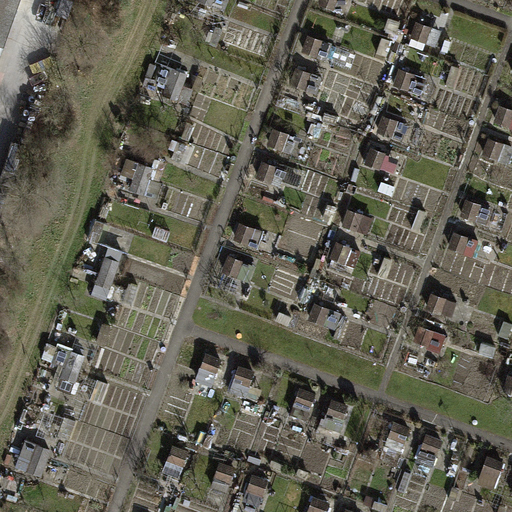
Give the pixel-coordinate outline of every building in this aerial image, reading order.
[(0,0),(0,40),(14,0),(0,0)] [(56,0),(52,11),(63,15),(68,0),(56,0)] [(203,0),(225,9),(228,0),(203,0)] [(346,10),(349,0),(321,0),(321,2),(346,10)] [(386,28),(395,33),(401,22),(392,17),(386,28)] [(436,46),(442,29),(418,20),(412,36),(436,46)] [(210,43),(217,46),(224,28),(217,26),(210,43)] [(303,49),(328,59),(334,42),(309,33),(303,49)] [(184,84),(189,71),(164,62),(157,78),(168,82),(164,92),(188,101),(193,88),(184,84)] [(316,92),(323,77),(298,66),(291,81),(316,92)] [(431,99),(438,81),(400,66),(393,84),(431,99)] [(511,126),(511,106),(501,103),(495,121),(511,126)] [(403,140),(409,123),(384,114),(378,131),(403,140)] [(182,136),(191,139),(197,124),(188,121),(182,136)] [(269,144),(294,152),(300,136),(275,127),(269,144)] [(510,163),(511,156),(511,144),(490,137),(484,154),(510,163)] [(379,171),(387,151),(372,145),(364,165),(379,171)] [(130,187),(158,197),(164,181),(159,179),(165,165),(156,162),(155,167),(127,157),(121,173),(134,178),(130,187)] [(281,185),(288,168),(263,159),(257,177),(281,185)] [(392,194),(396,185),(384,180),(380,189),(392,194)] [(462,214),(485,222),(491,206),(467,198),(462,214)] [(343,224),(367,233),(373,216),(349,207),(343,224)] [(412,228),(420,231),(428,212),(420,208),(412,228)] [(235,238),(258,247),(264,231),(242,222),(235,238)] [(168,239),(172,230),(159,224),(155,233),(168,239)] [(450,246),(473,256),(479,239),(456,230),(450,246)] [(331,256),(356,266),(363,249),(338,239),(331,256)] [(93,292),(107,298),(125,250),(110,245),(93,292)] [(223,270),(249,280),(256,264),(229,254),(223,270)] [(123,302),(132,305),(140,285),(130,281),(123,302)] [(428,307),(453,315),(458,300),(433,291),(428,307)] [(310,318),(335,328),(342,312),(317,302),(310,318)] [(500,334),(508,337),(511,327),(511,322),(505,320),(500,334)] [(416,339),(441,351),(447,336),(423,325),(416,339)] [(487,356),(490,346),(472,339),(469,349),(487,356)] [(57,387),(71,393),(87,354),(59,343),(52,361),(65,366),(57,387)] [(216,373),(223,357),(207,351),(200,367),(216,373)] [(241,363),(232,387),(248,393),(258,369),(241,363)] [(295,398),(312,405),(317,392),(300,385),(295,398)] [(329,411),(345,417),(350,403),(334,397),(329,411)] [(392,435),(406,440),(411,426),(397,421),(392,435)] [(417,457),(433,464),(444,440),(428,432),(417,457)] [(41,477),(53,448),(27,437),(15,467),(41,477)] [(168,459),(184,465),(190,449),(173,443),(168,459)] [(474,480),(495,488),(506,462),(485,453),(474,480)] [(215,476),(231,481),(236,465),(221,460),(215,476)] [(243,499),(260,506),(270,477),(253,471),(243,499)] [(326,511),(331,500),(313,494),(306,511),(326,511)] [(386,511),(388,503),(375,499),(373,507),(386,511)]
